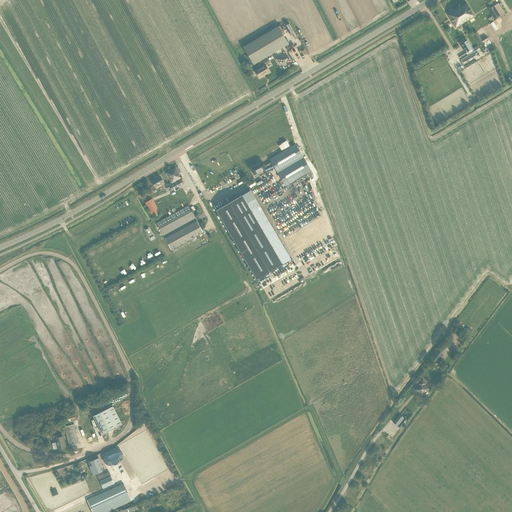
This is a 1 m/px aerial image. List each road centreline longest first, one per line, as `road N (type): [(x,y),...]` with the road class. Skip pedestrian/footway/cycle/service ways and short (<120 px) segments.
road 1 (tertiary): [(0,248),(431,0)]
road 2 (track): [(175,153),(249,288),(329,477),(340,479)]
road 3 (track): [(0,271),(47,252),(75,267),(132,387),(133,413),(122,434)]
road 4 (track): [(186,478),(310,405),(282,340)]
road 5 (track): [(203,511),(186,478),(147,491),(125,480),(59,511)]
road 6 (track): [(414,393),(372,440),(330,511)]
